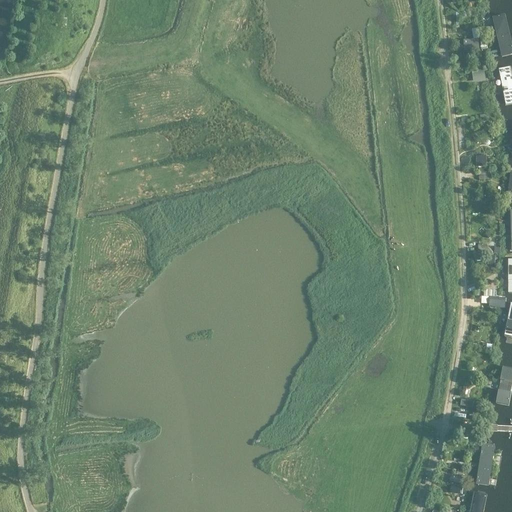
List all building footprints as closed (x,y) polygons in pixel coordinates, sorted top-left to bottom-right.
[(59,0),(59,6),(61,8),(64,8),(64,16),(61,16),(58,17),(58,24),(67,25),(68,17),(65,17),(66,7),(68,7),(68,0),(59,0)] [(494,29),(502,60),(511,57),(511,39),(507,17),(488,22),(490,30),(494,29)] [(480,31),(472,32),(473,40),(481,40),(480,31)] [(465,49),(477,48),(477,41),(464,42),(465,49)] [(507,107),(511,106),(511,76),(510,68),(498,71),(507,107)] [(488,156),(476,156),(476,167),(488,167),(488,156)] [(489,181),(489,170),(489,168),(479,168),(479,181),(489,181)] [(495,255),(487,245),(478,245),(478,255),(495,255)] [(483,296),(494,297),(495,289),(484,289),(483,296)] [(502,298),(500,298),(490,297),(489,304),(489,307),(499,308),(501,308),(505,308),(505,298),(502,298)] [(506,344),(511,345),(511,304),(510,304),(503,337),(508,338),(506,344)] [(511,370),(503,369),(496,406),(509,409),(511,394),(511,370)] [(483,446),(476,486),(496,490),(502,453),(495,452),(495,448),(483,446)] [(451,475),(450,485),(460,485),(461,475),(451,475)] [(451,486),(450,493),(460,494),(461,487),(451,486)] [(473,494),(469,511),(483,511),(487,497),(473,494)]
